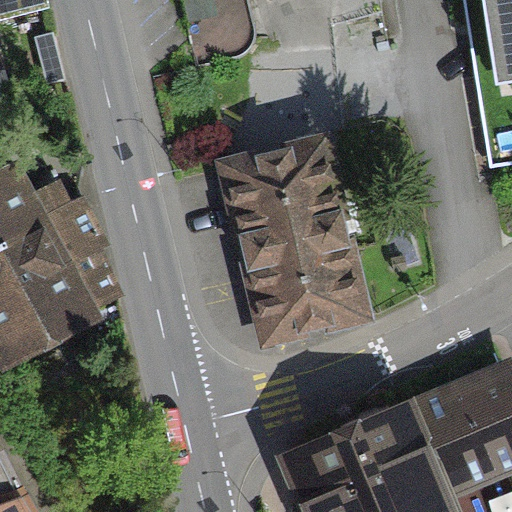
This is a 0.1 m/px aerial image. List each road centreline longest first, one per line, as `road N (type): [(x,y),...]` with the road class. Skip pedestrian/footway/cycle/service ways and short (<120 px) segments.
road 1 (tertiary): [(187,424),(85,0)]
road 2 (residential): [(187,424),(346,377),(511,284)]
